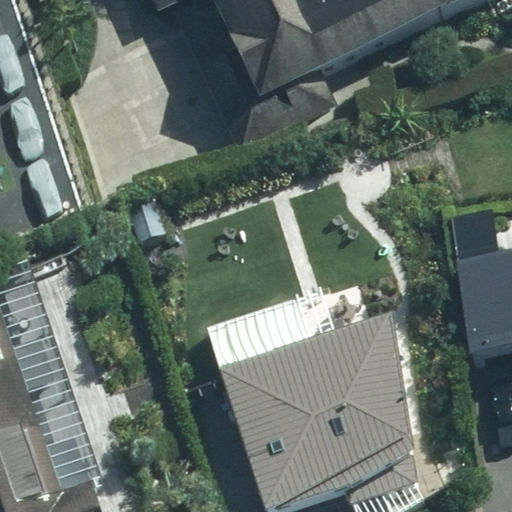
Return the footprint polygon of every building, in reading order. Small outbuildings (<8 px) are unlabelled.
[(214,0),(215,1),(179,17),(243,159),(376,99),(361,64),(503,0),(214,0)] [(0,209),(14,205),(0,163),(0,209)] [(511,359),(511,252),(460,260),(475,364),(511,359)] [(359,283),(210,332),(269,511),(330,511),(357,503),(359,511),(415,511),(447,493),(423,442),(405,324),(376,334),(359,283)] [(0,511),(86,511),(18,312),(0,318),(0,511)]
